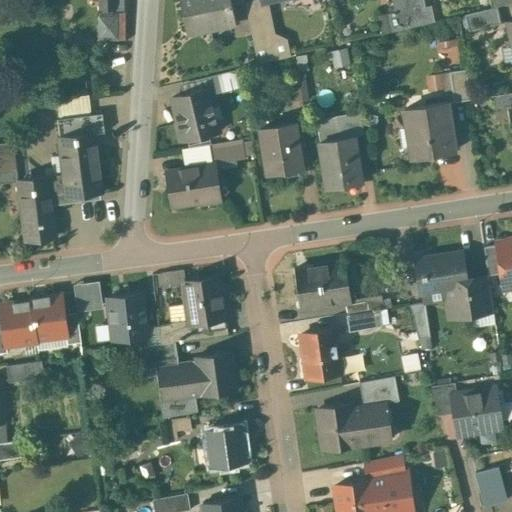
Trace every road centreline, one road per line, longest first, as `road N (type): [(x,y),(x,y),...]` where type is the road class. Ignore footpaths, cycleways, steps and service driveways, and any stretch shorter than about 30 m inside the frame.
road 1 (residential): [(293,511),(253,243)]
road 2 (residential): [(511,200),(253,243)]
road 3 (residential): [(131,259),(147,0)]
road 4 (residential): [(131,259),(0,275)]
road 5 (residential): [(253,243),(131,259)]
